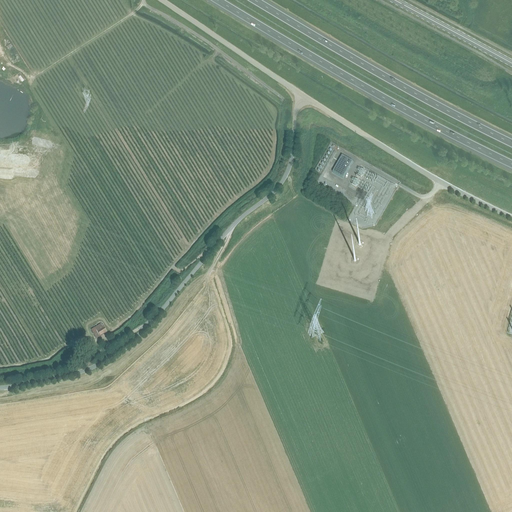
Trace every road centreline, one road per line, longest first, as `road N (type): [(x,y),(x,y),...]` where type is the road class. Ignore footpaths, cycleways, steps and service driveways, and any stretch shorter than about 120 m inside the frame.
road 1 (unclassified): [(0,388),(87,370),(141,333),(227,231),(284,179),(298,93)]
road 2 (motorway): [(221,0),(511,162)]
road 3 (motorway): [(511,143),(255,0)]
road 4 (unclassified): [(511,217),(298,93)]
road 5 (track): [(143,0),(283,98),(283,128)]
road 6 (unclassified): [(298,93),(161,0)]
road 7 (primary): [(511,63),(393,0)]
